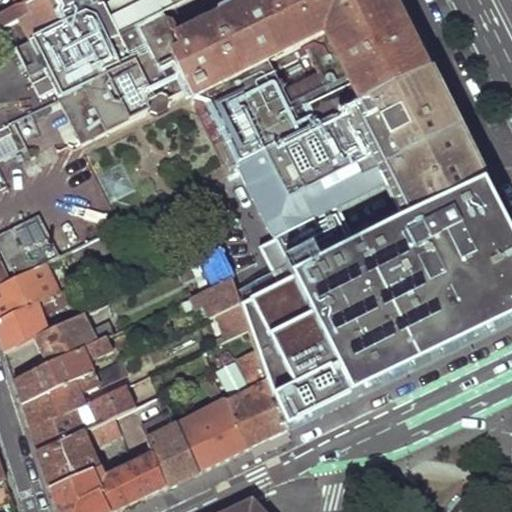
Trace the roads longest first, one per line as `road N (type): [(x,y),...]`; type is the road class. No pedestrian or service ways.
road 1 (tertiary): [(345,457),(511,386)]
road 2 (tertiary): [(187,511),(258,480),(345,457)]
